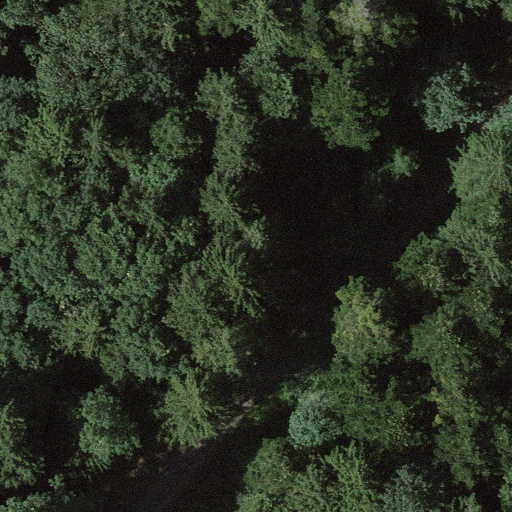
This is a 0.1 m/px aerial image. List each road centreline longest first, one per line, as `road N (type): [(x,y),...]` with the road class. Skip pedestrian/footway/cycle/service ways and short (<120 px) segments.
road 1 (track): [(270,0),(244,403),(150,511)]
road 2 (track): [(244,403),(468,155),(511,90)]
